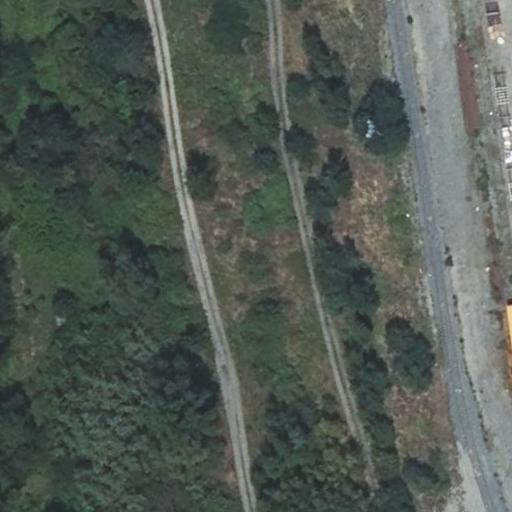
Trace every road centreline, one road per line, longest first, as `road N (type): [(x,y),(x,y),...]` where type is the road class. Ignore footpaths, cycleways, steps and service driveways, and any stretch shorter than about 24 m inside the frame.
road 1 (track): [(273,0),(287,146),(381,511)]
road 2 (track): [(250,511),(148,0)]
